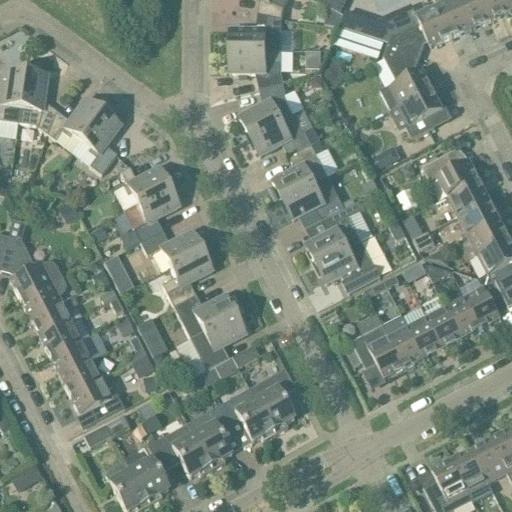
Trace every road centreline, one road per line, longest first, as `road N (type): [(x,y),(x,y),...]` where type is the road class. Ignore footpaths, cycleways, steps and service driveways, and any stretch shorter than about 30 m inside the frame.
road 1 (residential): [(365,452),(194,124)]
road 2 (residential): [(194,124),(150,104),(21,9),(0,22)]
road 3 (residential): [(0,345),(81,511)]
road 4 (residential): [(365,452),(511,375)]
road 5 (residential): [(356,457),(330,457),(230,511)]
road 6 (residential): [(511,164),(474,86),(482,69),(511,57)]
road 7 (residential): [(193,0),(194,124)]
